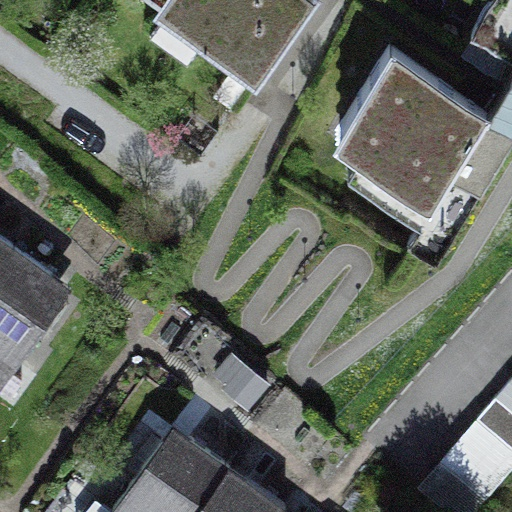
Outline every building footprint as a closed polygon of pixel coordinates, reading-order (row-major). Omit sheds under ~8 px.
[(312,2),(309,0),(164,0),(153,16),(250,86),(312,2)] [(511,0),(499,0),(480,32),(511,52),(511,0)] [(476,100),(378,37),(317,130),(415,193),(476,100)] [(0,262),(14,243),(0,232),(0,262)] [(52,270),(14,243),(0,262),(0,361),(7,367),(58,296),(42,285),(52,270)] [(511,456),(511,409),(506,404),(483,430),(511,456)] [(195,511),(227,468),(168,425),(103,511),(195,511)] [(434,442),(410,469),(460,511),(484,484),(434,442)] [(279,511),(282,509),(227,468),(195,511),(279,511)]
